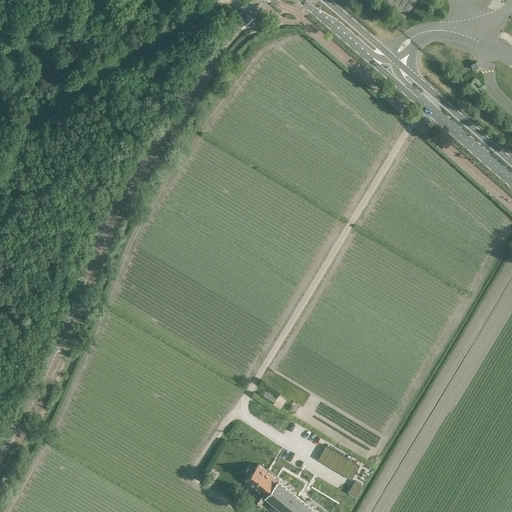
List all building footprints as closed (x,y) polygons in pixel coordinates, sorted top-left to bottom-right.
[(272,405),(277,398),(265,391),(261,398),(272,405)] [(326,445),(317,459),(323,462),(331,448),(326,445)] [(291,465),(294,461),(276,447),(273,451),(291,465)] [(323,462),(328,465),(337,451),(331,448),(323,462)] [(333,469),(342,455),(337,451),(328,465),(333,469)] [(339,472),(347,458),(342,455),(333,469),(339,472)] [(347,458),(339,472),(344,475),(352,461),(347,458)] [(351,479),(359,465),(352,461),(344,475),(351,479)] [(258,464),(246,479),(259,490),(254,497),(254,500),(257,502),(261,502),(266,495),(278,480),(258,464)] [(278,480),(266,496),(286,511),(317,511),(327,500),(288,468),(278,480)] [(341,505),(345,508),(351,496),(346,494),(341,505)]
